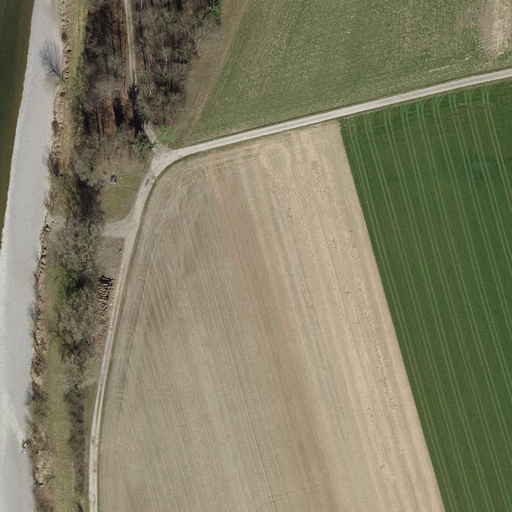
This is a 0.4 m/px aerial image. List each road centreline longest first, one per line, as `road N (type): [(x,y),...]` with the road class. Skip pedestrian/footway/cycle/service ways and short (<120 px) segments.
road 1 (track): [(94,511),(106,355),(140,198),(164,160)]
road 2 (track): [(511,73),(164,160)]
